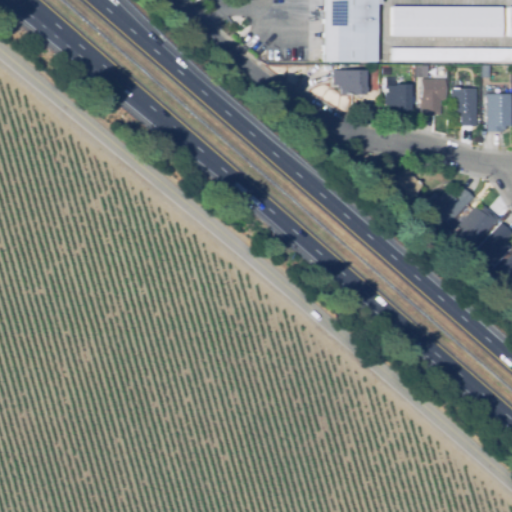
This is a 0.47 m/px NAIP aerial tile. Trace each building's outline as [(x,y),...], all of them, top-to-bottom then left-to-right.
[(320,62),(320,0),(378,0),(378,4),(374,4),(373,62),(320,62)] [(421,7),(500,7),(499,37),(421,36),(389,36),(390,6),(421,7)] [(511,48),(511,61),(421,61),(389,61),(390,48),(421,48),(511,48)] [(479,78),(480,67),(489,68),(489,79),(479,78)] [(375,69),(375,90),(363,90),(363,92),(363,95),(338,95),(338,89),(336,89),(336,85),(331,85),(331,69),(375,69)] [(421,79),(443,79),(443,98),(441,100),(438,100),(438,115),(422,115),(418,115),(418,98),(419,98),(419,79),(421,79)] [(394,111),(384,111),(383,86),(394,86),(394,85),(409,84),(409,111),(394,111)] [(474,88),(474,126),(458,126),(458,114),(450,114),(450,113),(449,113),(449,88),(474,88)] [(484,132),(484,94),(509,94),(509,126),(503,126),(504,128),(503,128),(503,130),(500,130),(500,132),(484,132)] [(405,206),(386,188),(397,176),(399,178),(405,172),(417,182),(418,181),(422,185),(415,192),(417,193),(405,206)] [(472,197),(447,226),(428,210),(444,191),(445,192),(446,191),(452,196),(460,187),(472,197)] [(497,218),(472,248),(452,231),(473,207),(478,211),(483,206),(497,218)] [(475,251),(499,222),(511,233),(503,242),(509,247),(508,248),(509,249),(494,267),(475,251)] [(511,284),(501,275),(504,271),(500,268),(511,254),(511,284)]
